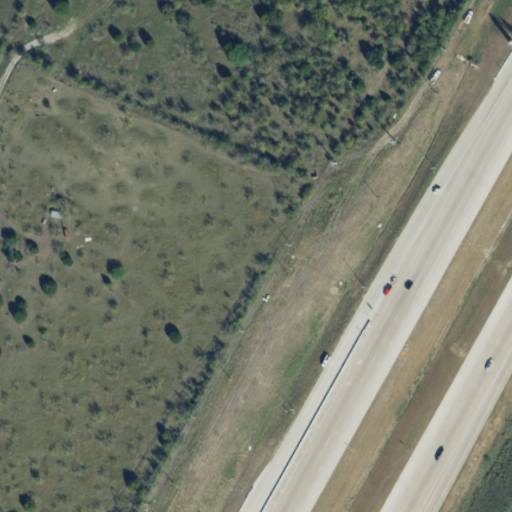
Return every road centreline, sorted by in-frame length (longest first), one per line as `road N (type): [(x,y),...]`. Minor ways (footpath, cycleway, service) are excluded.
road 1 (motorway): [(511,77),(492,96),(252,511)]
road 2 (motorway): [(511,103),(285,511)]
road 3 (motorway): [(404,511),(511,318)]
road 4 (motorway): [(420,511),(511,318)]
